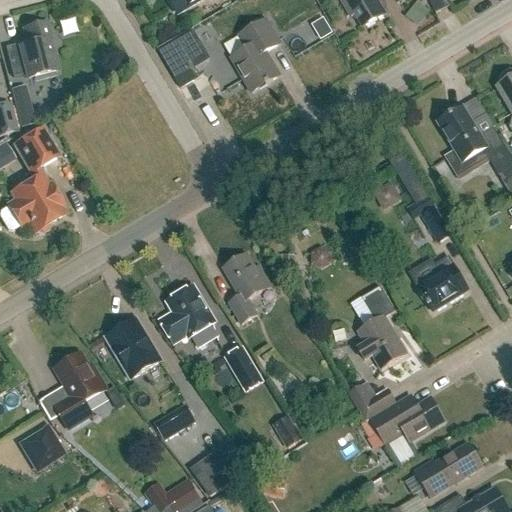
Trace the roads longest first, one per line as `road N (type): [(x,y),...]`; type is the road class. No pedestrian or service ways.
road 1 (residential): [(217,185),(511,9)]
road 2 (residential): [(0,314),(217,185)]
road 3 (residential): [(217,185),(105,0)]
